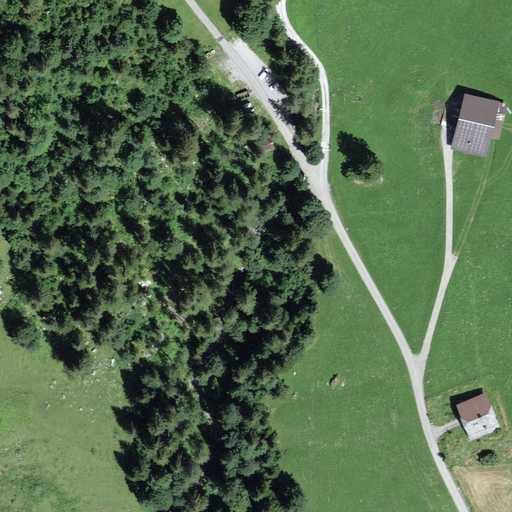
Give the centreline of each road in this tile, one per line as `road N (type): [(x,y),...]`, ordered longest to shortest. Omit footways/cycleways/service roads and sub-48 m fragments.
road 1 (unclassified): [(465,511),(439,462),(393,325),(319,168)]
road 2 (unclassified): [(189,0),(284,108),(319,168)]
